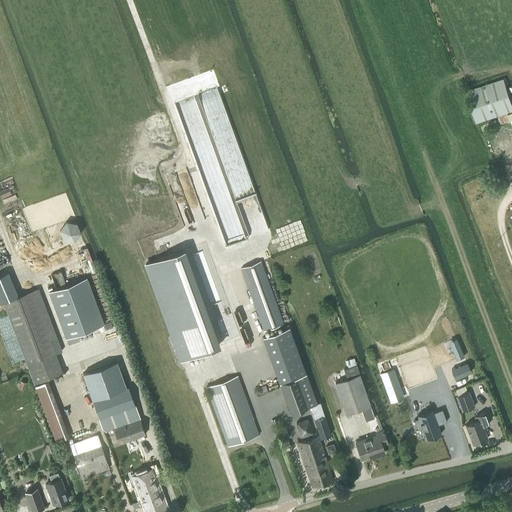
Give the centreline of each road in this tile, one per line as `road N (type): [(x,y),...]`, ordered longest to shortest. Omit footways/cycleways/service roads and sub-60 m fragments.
road 1 (track): [(241,363),(258,343),(128,0)]
road 2 (unknown): [(182,511),(122,344),(72,368),(88,425)]
road 3 (unclassified): [(274,509),(511,447)]
